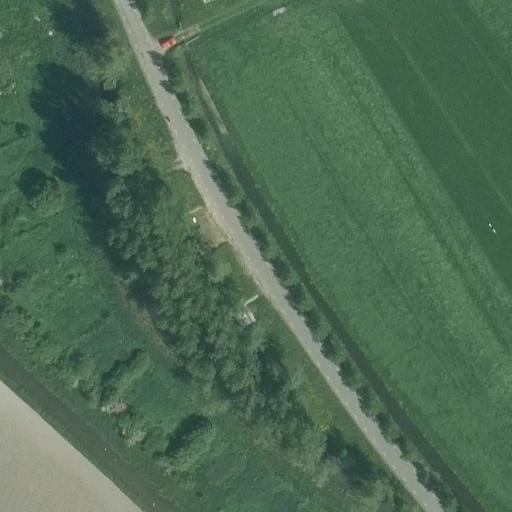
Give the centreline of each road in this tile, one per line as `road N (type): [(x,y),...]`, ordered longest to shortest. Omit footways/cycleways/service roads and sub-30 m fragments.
road 1 (tertiary): [(438,511),(246,246),(124,0)]
road 2 (track): [(275,0),(149,53)]
